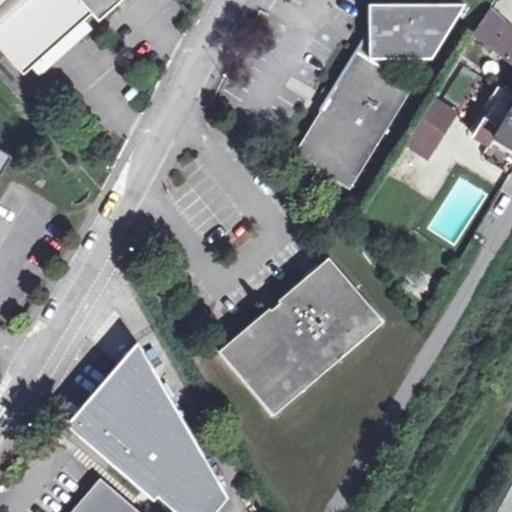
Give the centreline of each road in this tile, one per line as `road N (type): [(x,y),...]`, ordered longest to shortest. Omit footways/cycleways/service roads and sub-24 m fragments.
road 1 (residential): [(0,390),(219,0)]
road 2 (track): [(427,511),(511,369)]
